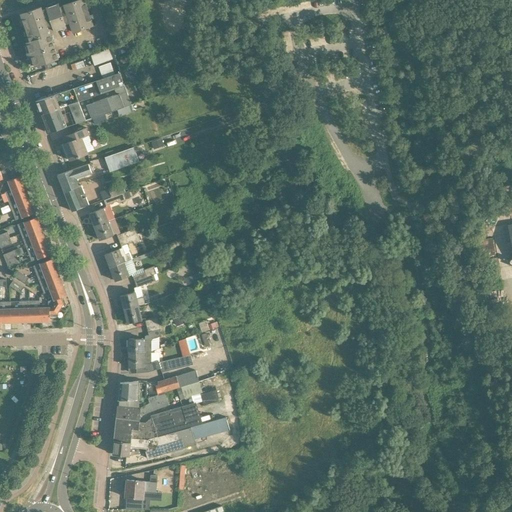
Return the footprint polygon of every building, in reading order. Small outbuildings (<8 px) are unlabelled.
[(41,7),(20,14),(29,41),(26,43),(29,52),(26,53),(28,59),(31,58),(34,68),(58,60),(48,28),(52,27),(54,32),(66,28),(65,25),(70,23),(73,33),(93,26),(84,0),(78,0),(63,5),(64,6),(59,8),(58,4),(46,8),(46,9),(42,11),(41,7)] [(91,56),(94,66),(114,59),(111,49),(91,56)] [(73,72),(85,67),(83,61),(71,66),(73,72)] [(110,63),(98,67),(102,79),(114,76),(110,63)] [(87,100),(117,90),(124,87),(119,74),(114,76),(102,79),(35,102),(40,115),(60,109),(87,100)] [(105,114),(117,110),(130,106),(124,87),(117,90),(119,94),(88,105),(87,100),(60,109),(66,127),(95,118),(105,114)] [(130,106),(117,110),(119,117),(133,112),(130,106)] [(60,109),(40,115),(47,134),(66,127),(60,109)] [(105,114),(95,118),(97,124),(107,121),(105,114)] [(74,141),(63,145),(69,161),(88,154),(82,139),(89,136),(86,129),(71,134),(74,141)] [(161,139),(152,142),(154,149),(164,146),(161,139)] [(104,158),(109,172),(137,162),(133,148),(114,155),(106,158),(104,158)] [(64,192),(79,187),(76,179),(94,172),(91,163),(58,176),(64,192)] [(7,176),(4,183),(6,182),(9,191),(24,185),(21,176),(15,178),(14,174),(7,176)] [(108,188),(111,197),(125,192),(122,183),(108,188)] [(24,185),(9,191),(5,193),(8,202),(28,195),(24,185)] [(82,185),(79,187),(64,192),(72,212),(90,205),(82,185)] [(106,206),(118,201),(119,204),(126,201),(126,200),(130,199),(127,191),(125,192),(111,197),(104,200),(106,206)] [(28,195),(8,202),(12,211),(31,204),(28,195)] [(31,204),(12,211),(15,221),(35,213),(31,204)] [(94,228),(111,221),(115,220),(111,208),(104,211),(103,209),(89,214),(94,228)] [(17,225),(21,234),(40,226),(37,218),(17,225)] [(115,220),(111,221),(94,228),(99,241),(116,234),(117,235),(120,234),(115,220)] [(40,226),(21,234),(24,243),(44,236),(40,226)] [(117,236),(120,241),(137,234),(135,229),(117,236)] [(0,241),(10,238),(7,232),(0,235),(0,241)] [(122,246),(126,245),(127,244),(133,242),(134,244),(140,242),(137,234),(120,241),(122,246)] [(44,236),(24,243),(28,253),(47,245),(44,236)] [(10,238),(0,241),(0,247),(1,249),(12,244),(10,238)] [(47,245),(28,253),(32,262),(51,254),(47,245)] [(131,260),(129,254),(125,255),(123,248),(105,255),(110,268),(124,263),(131,260)] [(5,261),(17,256),(15,251),(3,255),(5,261)] [(136,262),(156,256),(154,251),(134,257),(136,262)] [(17,256),(5,261),(8,267),(19,262),(17,256)] [(33,267),(37,276),(56,268),(53,259),(33,267)] [(124,263),(110,268),(115,281),(129,276),(124,263)] [(135,281),(153,275),(156,273),(154,267),(144,271),(144,272),(133,276),(135,281)] [(56,268),(37,276),(40,285),(60,277),(56,268)] [(14,277),(20,280),(23,275),(18,271),(14,277)] [(192,285),(199,282),(197,274),(189,277),(192,285)] [(23,275),(20,280),(25,284),(28,279),(23,275)] [(153,275),(135,281),(137,287),(155,281),(153,275)] [(60,277),(40,285),(44,294),(51,292),(63,287),(60,277)] [(15,290),(18,284),(13,281),(9,286),(15,290)] [(23,288),(18,284),(15,290),(20,293),(23,288)] [(63,287),(51,292),(54,299),(47,301),(59,309),(62,305),(61,301),(62,301),(61,298),(67,296),(63,287)] [(120,296),(124,310),(138,306),(145,304),(143,297),(137,299),(135,293),(120,296)] [(31,322),(30,301),(20,302),(21,323),(31,322)] [(40,322),(40,308),(39,301),(30,301),(31,322),(40,322)] [(59,309),(47,301),(48,308),(40,308),(40,322),(50,322),(50,316),(53,316),(53,314),(56,314),(59,309)] [(11,323),(10,302),(0,302),(1,323),(11,323)] [(21,323),(20,302),(10,302),(11,323),(21,323)] [(138,306),(124,310),(127,324),(142,320),(138,306)] [(179,316),(173,319),(176,327),(183,324),(179,316)] [(145,321),(146,327),(159,323),(158,317),(145,321)] [(159,323),(146,327),(149,335),(145,336),(145,339),(128,339),(128,353),(151,353),(151,344),(152,341),(152,340),(153,339),(154,339),(157,338),(158,338),(160,337),(160,336),(161,334),(161,331),(160,329),(159,323)] [(206,333),(201,335),(205,348),(210,346),(206,333)] [(159,370),(158,362),(151,364),(151,353),(128,353),(129,368),(144,368),(144,366),(146,366),(148,373),(159,370)] [(158,362),(159,370),(160,373),(191,365),(188,354),(158,362)] [(165,380),(168,390),(180,386),(198,381),(196,371),(165,380)] [(155,385),(157,394),(164,391),(168,390),(165,380),(158,382),(159,384),(155,385)] [(132,399),(145,398),(146,382),(138,382),(120,383),(118,400),(132,399)] [(148,397),(150,404),(140,407),(132,407),(118,405),(116,418),(140,421),(141,413),(169,404),(164,391),(157,394),(148,397)] [(150,404),(148,397),(145,398),(132,399),(132,407),(140,407),(150,404)] [(150,415),(151,419),(145,423),(140,423),(140,421),(116,418),(114,442),(131,438),(146,440),(202,424),(200,416),(189,420),(184,405),(150,415)] [(131,438),(114,442),(112,454),(129,456),(130,447),(144,448),(147,459),(196,444),(195,441),(229,430),(225,418),(202,424),(146,440),(131,438)] [(156,489),(157,476),(150,476),(150,482),(126,480),(125,498),(142,499),(143,491),(149,492),(149,489),(156,489)]
